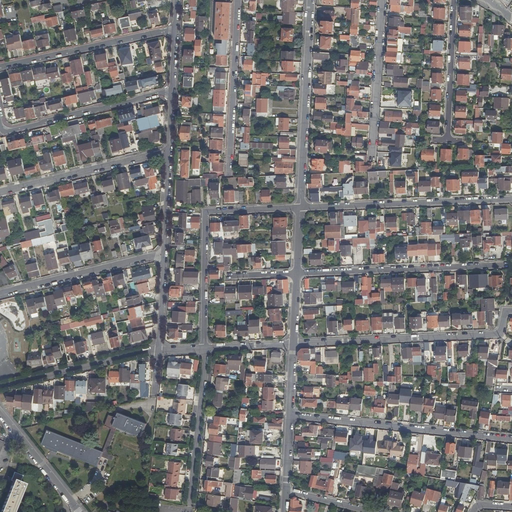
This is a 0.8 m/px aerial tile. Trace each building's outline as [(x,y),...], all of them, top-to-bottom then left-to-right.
[(285,12),(291,12),(294,13),(295,4),(298,5),(298,0),(294,0),(283,0),(282,12),(285,12)] [(352,0),(352,9),(353,9),(360,9),(360,0),(352,0)] [(227,40),(229,41),(231,3),(217,2),(216,40),(221,40),(223,40),(227,40)] [(55,13),(58,12),(63,11),(61,5),(53,7),(55,13)] [(72,9),(74,19),(86,16),(85,11),(86,10),(85,6),(72,9)] [(479,24),(479,19),(472,18),(472,7),(461,7),(461,16),(461,19),(461,20),(462,20),(462,23),(463,23),(470,23),(479,24)] [(444,19),(445,9),(435,8),(434,18),(444,19)] [(130,17),(130,19),(138,17),(138,20),(139,19),(142,18),(141,12),(134,14),(134,11),(129,12),(130,15),(129,15),(130,17)] [(323,21),(334,22),(335,12),(325,11),(324,21),(323,21)] [(279,24),(295,25),(296,15),(291,15),(291,12),(285,12),(285,17),(289,17),(289,21),(279,21),(279,24)] [(152,15),(153,23),(160,22),(158,13),(152,15)] [(48,19),(49,27),(59,25),(57,17),(48,19)] [(123,29),(132,27),(130,19),(130,17),(121,19),(122,24),(123,29)] [(196,29),(196,31),(201,32),(203,32),(203,20),(209,20),(209,17),(197,17),(197,18),(196,29)] [(390,22),(390,27),(391,27),(404,27),(404,23),(402,23),(400,23),(401,19),(401,18),(391,17),(390,22)] [(256,22),(247,21),(246,31),(249,31),(254,31),(256,31),(256,25),(256,23),(256,22)] [(323,21),(322,34),(333,35),(334,22),(323,21)] [(107,34),(117,31),(115,24),(106,26),(107,34)] [(103,29),(104,29),(103,25),(97,26),(98,30),(96,31),(96,32),(92,33),(94,38),(105,35),(103,29)] [(444,35),(444,25),(434,25),(434,35),(444,35)] [(470,27),(463,26),(460,26),(460,36),(470,37),(470,27)] [(503,35),(504,26),(491,26),(491,35),(498,35),(503,35)] [(403,40),(404,40),(404,34),(411,34),(411,28),(404,27),(391,27),(391,30),(390,33),(389,33),(389,39),(398,39),(403,40)] [(74,40),(78,39),(76,29),(65,32),(68,42),(74,40)] [(185,40),(185,42),(196,43),(196,31),(196,29),(187,29),(187,33),(187,40),(185,40)] [(282,42),(293,42),(294,29),(283,29),(282,42)] [(245,35),(245,40),(249,41),(249,44),(254,44),(254,31),(249,31),(249,35),(245,35)] [(49,42),(51,41),(49,34),(41,36),(43,41),(38,42),(39,48),(50,45),(49,42)] [(482,34),(479,34),(478,40),(478,53),(478,56),(478,62),(486,62),(490,62),(490,56),(482,56),(482,34)] [(24,47),(21,35),(16,36),(16,37),(8,39),(10,51),(17,50),(17,49),(24,47)] [(357,36),(351,36),(350,40),(353,40),(353,47),(357,48),(357,45),(359,45),(359,43),(357,43),(357,36)] [(332,38),(322,37),(321,48),(331,49),(332,38)] [(26,51),(37,48),(35,40),(24,42),(26,51)] [(222,55),(227,55),(227,40),(223,40),(221,40),(221,44),(217,44),(217,50),(218,50),(218,55),(222,55)] [(424,54),(441,55),(442,51),(443,51),(443,41),(434,41),(433,51),(424,50),(424,54)] [(159,42),(149,45),(153,60),(163,58),(159,42)] [(460,52),(460,55),(472,56),(478,56),(478,53),(470,53),(471,43),(460,42),(459,52),(460,52)] [(129,59),(133,58),(131,49),(127,50),(127,48),(124,49),(124,50),(120,51),(121,56),(124,55),(125,57),(128,56),(129,59)] [(356,49),(350,49),(350,51),(352,51),(352,61),(360,62),(361,52),(356,52),(356,49)] [(185,62),(195,62),(195,51),(186,51),(185,62)] [(282,62),(283,62),(293,63),(294,52),(282,52),(282,62)] [(388,52),(387,62),(401,63),(401,53),(388,52)] [(96,57),(99,69),(109,67),(107,55),(100,56),(96,57)] [(227,66),(227,55),(222,55),(217,55),(216,65),(227,66)] [(472,56),(460,55),(460,59),(459,59),(459,63),(460,63),(460,65),(460,69),(470,69),(470,59),(472,59),(472,56)] [(248,57),(246,57),(246,60),(245,60),(245,69),(253,70),(254,61),(254,57),(248,57)] [(442,67),(443,58),(433,57),(432,67),(442,67)] [(81,60),(71,62),(74,76),(84,73),(81,60)] [(338,67),(338,73),(339,73),(349,74),(349,72),(346,72),(346,68),(348,68),(348,60),(341,60),(340,67),(338,67)] [(368,63),(349,61),(349,66),(358,67),(357,74),(368,75),(368,63)] [(294,68),(294,63),(293,63),(283,62),(283,71),(295,72),(295,68),(294,68)] [(511,80),(511,71),(511,63),(504,63),(504,72),(502,72),(502,74),(504,74),(503,80),(511,80)] [(399,70),(399,65),(388,65),(387,77),(395,78),(403,78),(403,70),(399,70)] [(112,77),(113,83),(125,80),(125,78),(124,74),(119,75),(117,66),(110,68),(112,77)] [(48,80),(61,77),(58,67),(46,70),(48,78),(48,80)] [(73,73),(71,67),(65,69),(67,74),(62,75),(64,83),(73,81),(72,73),(73,73)] [(46,68),(34,70),(36,81),(48,78),(46,70),(46,68)] [(27,81),(31,81),(34,80),(32,71),(31,70),(28,70),(28,72),(22,73),(24,82),(27,81)] [(20,73),(11,75),(12,83),(22,81),(20,73)] [(218,73),(218,90),(225,90),(226,73),(218,73)] [(338,85),(348,86),(349,74),(339,73),(339,77),(340,77),(340,82),(339,82),(338,85)] [(256,86),(261,86),(261,77),(270,77),(270,74),(255,74),(253,74),(253,81),(253,86),(256,86)] [(349,74),(348,86),(351,86),(360,87),(360,82),(353,82),(352,82),(352,81),(351,81),(351,77),(354,77),(371,78),(371,75),(368,75),(357,74),(349,74)] [(440,87),(441,87),(442,74),(433,74),(433,83),(423,82),(422,85),(422,86),(440,87)] [(458,85),(469,85),(469,75),(458,75),(458,85)] [(154,85),(152,77),(146,78),(138,80),(140,88),(154,85)] [(184,87),(193,88),(194,77),(185,77),(184,87)] [(7,102),(14,100),(10,78),(3,80),(7,102)] [(403,78),(395,78),(394,86),(408,87),(408,78),(403,78)] [(123,86),(127,85),(126,83),(125,80),(113,83),(114,88),(106,90),(107,97),(125,93),(123,86)] [(127,85),(128,91),(130,91),(130,87),(132,86),(134,86),(137,85),(137,87),(139,87),(139,85),(138,81),(128,83),(126,83),(127,85)] [(90,92),(94,91),(101,89),(100,84),(97,85),(96,87),(89,89),(90,92)] [(321,84),(316,84),(316,93),(327,94),(327,91),(331,91),(331,85),(325,85),(321,84)] [(350,95),(351,95),(353,95),(358,95),(359,95),(360,87),(351,86),(350,94),(350,95)] [(422,86),(422,89),(432,90),(431,99),(441,100),(441,90),(440,90),(440,87),(422,86)] [(284,100),(294,100),(295,88),(294,88),(277,87),(277,91),(285,91),(284,95),(280,95),(279,97),(283,98),(283,97),(284,97),(284,100)] [(484,89),(484,91),(484,92),(481,92),(480,96),(488,97),(489,87),(484,87),(484,89)] [(474,88),(459,88),(459,91),(458,91),(457,100),(461,101),(467,101),(467,92),(476,93),(476,92),(476,89),(474,88)] [(214,110),(224,111),(225,91),(215,90),(214,110)] [(81,103),(96,99),(94,91),(90,92),(82,93),(79,94),(80,98),(81,103)] [(398,107),(411,107),(412,92),(399,92),(398,107)] [(69,111),(72,110),(71,104),(79,102),(78,98),(77,95),(65,98),(69,111)] [(183,106),(193,107),(193,105),(193,97),(184,97),(183,106)] [(47,111),(47,112),(51,111),(51,112),(65,109),(62,98),(53,101),(45,102),(47,111)] [(316,109),(326,109),(327,98),(317,98),(316,109)] [(496,109),(508,110),(508,98),(496,98),(496,109)] [(251,112),(251,117),(266,118),(267,99),(258,99),(257,112),(251,112)] [(355,100),(347,99),(347,110),(351,110),(351,111),(362,112),(362,106),(354,105),(354,103),(355,103),(355,100)] [(35,105),(37,117),(42,116),(41,112),(47,111),(45,102),(41,104),(35,105)] [(430,119),(439,120),(439,116),(440,116),(441,106),(430,106),(430,112),(430,118),(430,119)] [(17,120),(27,117),(25,107),(16,109),(15,110),(17,120)] [(144,107),(141,108),(141,110),(143,118),(147,117),(148,117),(157,115),(161,114),(159,107),(145,110),(144,107)] [(466,118),(466,108),(457,107),(456,117),(466,118)] [(34,108),(26,110),(28,120),(37,118),(34,108)] [(124,122),(136,119),(134,112),(128,113),(129,116),(123,118),(124,122)] [(322,121),(323,122),(332,123),(335,123),(336,117),(323,116),(323,113),(315,112),(315,120),(322,121)] [(368,113),(363,112),(362,112),(358,112),(358,113),(359,113),(359,116),(359,120),(365,120),(365,118),(367,118),(368,113)] [(386,112),(386,122),(402,123),(403,119),(403,114),(395,113),(395,112),(386,112)] [(489,121),(492,121),(492,120),(497,121),(497,112),(490,112),(490,114),(488,114),(488,117),(489,117),(489,118),(489,121)] [(219,127),(223,127),(224,115),(211,114),(211,120),(214,120),(214,123),(219,123),(219,127)] [(159,126),(157,115),(148,117),(151,128),(159,126)] [(103,128),(113,126),(111,118),(96,122),(97,126),(98,129),(103,128)] [(279,131),(289,131),(289,119),(277,118),(276,123),(279,123),(279,131)] [(475,121),(457,120),(457,124),(456,124),(456,133),(466,134),(466,125),(468,125),(468,124),(475,125),(475,121)] [(496,125),(496,121),(492,121),(489,121),(482,120),(482,121),(476,121),(475,121),(475,125),(475,131),(482,132),(482,124),(496,125)] [(132,121),(120,124),(118,124),(119,131),(120,131),(121,133),(132,130),(131,125),(133,124),(132,121)] [(182,139),(191,140),(192,123),(182,122),(182,139)] [(428,132),(440,132),(440,122),(429,122),(428,132)] [(337,134),(342,134),(342,129),(343,124),(338,124),(338,123),(335,123),(332,123),(331,130),(334,131),(337,131),(337,134)] [(379,130),(379,134),(397,135),(398,132),(398,130),(389,129),(389,123),(381,123),(380,130),(379,130)] [(87,132),(85,124),(62,130),(64,137),(72,135),(76,134),(87,132)] [(346,130),(345,136),(351,136),(352,127),(355,127),(359,128),(358,129),(369,129),(369,125),(363,125),(351,124),(346,124),(346,130)] [(412,128),(418,129),(420,129),(420,124),(408,124),(407,134),(411,135),(412,128)] [(213,137),(223,138),(224,129),(212,128),(212,137),(213,137)] [(241,143),(241,150),(249,150),(250,128),(242,128),(242,133),(244,133),(244,143),(241,143)] [(101,139),(100,135),(99,135),(98,135),(96,135),(95,131),(91,132),(93,141),(101,139)] [(153,132),(153,131),(140,134),(141,139),(149,137),(149,142),(158,143),(160,140),(160,132),(153,132)] [(494,132),(493,144),(494,144),(501,144),(503,144),(504,133),(494,132)] [(390,147),(397,147),(404,147),(404,135),(402,135),(397,135),(397,142),(383,141),(383,146),(390,146),(390,147)] [(32,139),(34,145),(38,144),(46,142),(44,136),(32,139)] [(219,154),(222,154),(223,138),(213,137),(213,140),(211,140),(211,149),(216,149),(215,154),(219,154)] [(280,149),(289,149),(289,138),(280,138),(280,149)] [(118,151),(124,149),(122,144),(121,139),(111,141),(114,153),(118,152),(118,151)] [(9,143),(11,151),(20,148),(24,147),(26,147),(25,140),(9,143)] [(96,155),(96,158),(103,156),(99,142),(96,143),(96,141),(92,142),(93,143),(96,155)] [(317,153),(327,153),(327,150),(331,150),(331,143),(328,143),(328,142),(317,141),(317,153)] [(80,153),(82,161),(87,159),(87,157),(96,155),(93,143),(79,147),(79,149),(80,153)] [(511,154),(511,145),(503,144),(501,144),(501,146),(503,146),(503,151),(502,153),(511,154)] [(293,163),(296,163),(296,150),(279,149),(278,158),(273,158),(273,162),(276,162),(293,163)] [(458,159),(473,159),(473,150),(469,150),(459,149),(458,159)] [(422,161),(434,161),(435,151),(422,150),(422,161)] [(451,162),(452,150),(442,150),(441,161),(451,162)] [(58,165),(68,163),(65,151),(54,153),(58,165)] [(54,166),(50,152),(45,153),(46,159),(46,160),(42,161),(40,161),(42,169),(54,166)] [(210,163),(213,163),(219,163),(219,154),(215,154),(210,154),(210,163)] [(240,167),(247,167),(248,155),(240,155),(240,167)] [(483,166),(485,166),(485,161),(492,161),(492,164),(500,163),(500,155),(493,155),(485,155),(476,155),(476,165),(483,166)] [(22,159),(9,163),(12,176),(17,174),(17,173),(25,171),(25,170),(24,167),(22,159)] [(324,159),(313,159),(313,170),(323,170),(324,159)] [(183,165),(182,178),(189,178),(189,174),(190,161),(182,160),(182,165),(183,165)] [(368,172),(371,172),(372,163),(368,163),(368,165),(368,167),(364,167),(364,165),(364,162),(356,161),(357,173),(368,172)] [(292,173),(293,163),(276,162),(275,174),(287,175),(288,173),(292,173)] [(223,172),(224,163),(219,163),(213,163),(213,171),(216,172),(219,172),(223,172)] [(37,172),(40,171),(38,164),(24,167),(25,170),(36,167),(37,172)] [(27,179),(32,178),(31,174),(37,172),(36,167),(25,170),(25,171),(27,179)] [(0,180),(8,179),(6,168),(0,169),(0,180)] [(140,168),(130,170),(132,179),(142,176),(140,168)] [(147,178),(148,178),(156,176),(154,168),(145,170),(147,178)] [(387,177),(387,171),(371,172),(368,172),(369,177),(369,181),(379,180),(379,177),(387,177)] [(419,182),(419,172),(414,172),(414,174),(409,174),(409,175),(407,175),(407,179),(414,179),(414,182),(419,182)] [(475,182),(479,182),(479,172),(463,173),(464,182),(475,182)] [(120,184),(118,184),(120,191),(130,188),(129,181),(130,181),(128,173),(118,175),(120,184)] [(322,174),(313,174),(313,183),(322,183),(322,181),(323,181),(323,176),(322,176),(322,174)] [(286,177),(286,175),(283,175),(274,176),(270,177),(270,180),(274,180),(274,178),(278,178),(278,181),(276,181),(276,185),(278,184),(278,188),(287,188),(287,189),(289,189),(295,189),(295,185),(289,185),(287,187),(287,177),(286,177)] [(354,178),(354,176),(353,176),(350,177),(349,178),(348,179),(348,180),(348,181),(347,183),(346,185),(346,186),(344,186),(344,187),(344,196),(349,196),(349,193),(350,193),(351,196),(355,196),(355,194),(354,183),(354,178)] [(444,189),(444,181),(441,181),(441,177),(436,177),(435,176),(433,176),(433,178),(433,186),(441,186),(441,189),(444,189)] [(147,196),(156,193),(155,189),(157,189),(155,183),(157,183),(156,177),(148,178),(147,178),(136,181),(137,187),(146,184),(146,183),(149,182),(150,184),(149,185),(150,190),(146,191),(147,196)] [(484,178),(480,178),(480,182),(480,183),(480,188),(489,188),(489,181),(489,178),(484,178)] [(108,182),(103,183),(105,192),(116,190),(113,179),(108,180),(108,182)] [(189,185),(189,181),(178,180),(177,194),(179,195),(178,201),(188,201),(188,194),(189,185)] [(448,190),(460,190),(460,180),(448,180),(448,190)] [(432,191),(432,181),(419,182),(420,192),(432,191)] [(369,192),(369,183),(369,182),(354,183),(355,194),(359,194),(359,193),(369,192)] [(398,193),(407,193),(407,182),(398,182),(398,188),(398,190),(398,193)] [(86,192),(84,183),(81,184),(80,184),(78,185),(74,186),(76,195),(86,192)] [(220,198),(220,183),(211,183),(211,198),(220,198)] [(75,194),(72,184),(59,187),(62,197),(75,194)] [(344,187),(325,188),(322,188),(311,188),(311,202),(321,202),(320,198),(320,191),(329,191),(329,192),(340,191),(340,198),(344,198),(344,196),(344,187)] [(49,194),(51,202),(62,200),(60,190),(54,192),(55,193),(49,194)] [(194,193),(188,194),(188,201),(188,204),(201,203),(201,190),(194,191),(194,193)] [(270,190),(262,190),(262,197),(261,197),(261,202),(270,201),(270,190)] [(239,201),(238,193),(235,193),(235,191),(225,192),(226,202),(239,201)] [(45,204),(43,194),(33,196),(36,206),(45,204)] [(92,198),(94,209),(101,207),(100,202),(104,201),(105,206),(108,205),(106,195),(95,197),(92,198)] [(29,208),(33,207),(31,197),(26,198),(26,199),(20,200),(23,214),(30,212),(29,208)] [(14,201),(2,203),(6,216),(11,215),(11,214),(17,212),(14,201)] [(50,214),(52,219),(54,228),(65,225),(60,206),(52,207),(49,208),(50,214)] [(156,219),(153,206),(143,208),(144,214),(139,215),(141,222),(146,220),(146,222),(156,219)] [(495,219),(508,219),(508,209),(495,210),(495,219)] [(471,216),(471,217),(471,220),(471,222),(481,222),(480,210),(471,211),(471,216)] [(456,213),(446,214),(447,221),(447,224),(459,223),(458,217),(458,213),(456,213)] [(37,223),(44,221),(52,219),(50,214),(36,218),(37,223)] [(0,230),(0,231),(9,229),(6,216),(0,217),(0,227),(1,227),(2,230),(0,230)] [(240,216),(240,221),(240,229),(249,229),(249,216),(240,216)] [(370,239),(375,239),(380,238),(380,237),(378,237),(378,238),(376,238),(376,235),(378,235),(378,231),(381,231),(381,230),(385,230),(384,216),(381,216),(381,222),(381,227),(378,227),(378,228),(375,228),(375,226),(377,226),(376,222),(376,218),(369,218),(370,237),(370,239)] [(200,228),(200,217),(187,217),(187,219),(187,224),(193,224),(193,228),(200,228)] [(357,217),(344,217),(345,225),(345,226),(349,226),(349,229),(352,229),(352,226),(357,225),(357,217)] [(286,227),(287,227),(287,218),(274,219),(275,228),(286,227)] [(387,227),(390,227),(392,227),(392,228),(393,228),(393,227),(398,226),(397,218),(387,218),(387,227)] [(52,219),(44,221),(48,236),(54,235),(64,232),(69,231),(68,226),(66,227),(65,225),(54,228),(52,219)] [(110,227),(112,237),(118,235),(117,233),(121,232),(120,226),(119,227),(118,223),(117,223),(117,220),(110,222),(111,227),(110,227)] [(240,221),(224,222),(224,231),(241,230),(240,229),(240,221)] [(366,238),(369,237),(369,221),(360,221),(360,231),(366,231),(366,238)] [(145,232),(146,236),(156,234),(153,222),(143,225),(145,232)] [(422,233),(432,233),(432,231),(431,231),(431,223),(421,223),(421,227),(422,233)] [(337,239),(340,239),(341,238),(341,225),(339,225),(326,225),(326,239),(330,239),(335,239),(337,239)] [(287,241),(286,227),(275,228),(274,228),(274,242),(285,241),(286,241),(287,241)] [(440,235),(443,235),(445,235),(444,227),(439,227),(434,227),(434,235),(440,235)] [(41,238),(39,230),(25,233),(27,241),(32,240),(41,238)] [(66,239),(77,237),(75,230),(70,231),(70,233),(65,234),(66,239)] [(507,246),(511,246),(511,240),(511,232),(506,232),(503,232),(503,236),(506,236),(507,240),(507,246)] [(186,245),(186,241),(184,241),(184,233),(177,233),(176,245),(178,245),(185,245),(186,245)] [(484,233),(479,233),(475,233),(475,237),(474,237),(474,244),(482,244),(482,236),(484,236),(484,234),(484,233)] [(470,242),(472,242),(472,234),(471,234),(467,234),(467,235),(467,239),(461,239),(462,247),(470,247),(470,242)] [(152,244),(150,236),(135,239),(137,247),(152,244)] [(484,256),(485,260),(489,259),(488,253),(490,252),(490,245),(502,244),(501,236),(492,237),(492,239),(485,239),(485,241),(484,241),(484,249),(484,256)] [(368,248),(371,248),(370,239),(370,237),(369,237),(366,238),(358,238),(353,238),(353,248),(359,248),(359,246),(357,246),(357,243),(367,242),(368,246),(368,248)] [(94,252),(103,249),(101,240),(94,242),(94,246),(92,246),(94,252)] [(224,244),(224,241),(216,241),(216,255),(221,255),(221,259),(217,259),(217,264),(225,264),(224,258),(224,254),(224,244)] [(279,255),(285,255),(285,241),(274,242),(273,242),(274,255),(279,255)] [(335,241),(330,241),(330,245),(330,250),(336,250),(339,250),(339,243),(336,243),(335,241)] [(224,244),(224,254),(232,254),(237,254),(236,244),(232,245),(232,243),(224,244)] [(83,260),(94,258),(91,244),(79,246),(83,260)] [(343,255),(352,255),(352,245),(349,245),(349,244),(348,244),(348,245),(342,245),(343,255)] [(429,255),(441,255),(441,244),(428,245),(428,246),(429,255)] [(397,259),(409,259),(408,246),(403,246),(397,247),(397,253),(396,254),(397,259)] [(64,248),(57,249),(61,265),(72,262),(69,251),(65,252),(64,248)] [(23,252),(29,278),(33,277),(33,278),(35,278),(35,277),(40,275),(37,263),(30,264),(27,251),(23,252)] [(195,251),(186,251),(186,252),(185,255),(185,261),(195,261),(195,251)] [(374,262),(385,262),(384,252),(382,253),(382,254),(377,254),(377,253),(374,253),(374,262)] [(55,254),(45,256),(49,270),(59,268),(55,254)] [(312,264),(322,264),(321,254),(311,254),(312,264)] [(185,267),(185,261),(185,255),(178,255),(177,268),(175,268),(175,270),(175,273),(178,276),(178,286),(184,286),(184,283),(185,272),(185,267)] [(0,256),(0,263),(10,279),(18,275),(14,265),(12,266),(11,265),(8,266),(2,256),(0,256)] [(253,264),(253,266),(258,265),(258,268),(262,268),(262,258),(253,258),(253,264)] [(134,282),(153,277),(151,269),(132,273),(134,282)] [(219,270),(211,271),(211,279),(220,279),(219,270)] [(199,283),(199,272),(195,272),(185,272),(184,283),(199,283)] [(127,284),(125,274),(113,277),(116,286),(127,284)] [(488,277),(488,275),(470,276),(470,288),(489,287),(488,277)] [(492,277),(488,277),(489,287),(489,291),(493,291),(493,287),(502,287),(502,280),(503,280),(503,275),(492,276),(492,277)] [(456,289),(455,276),(446,276),(446,288),(447,288),(447,289),(456,289)] [(468,287),(468,276),(465,276),(459,276),(459,285),(465,285),(465,287),(468,287)] [(103,283),(105,288),(106,292),(115,290),(112,277),(104,279),(105,283),(103,283)] [(327,285),(327,291),(335,291),(335,285),(335,283),(336,283),(336,282),(335,282),(335,279),(327,279),(327,283),(327,285)] [(393,290),(392,279),(390,280),(382,280),(382,287),(385,287),(385,289),(386,290),(386,291),(393,291),(393,290)] [(405,279),(392,279),(393,290),(405,290),(405,279)] [(415,286),(417,286),(417,280),(417,279),(408,279),(408,288),(410,288),(410,286),(415,286)] [(426,279),(417,280),(417,286),(418,286),(418,292),(427,291),(426,279)] [(98,280),(93,282),(95,291),(96,293),(97,297),(102,296),(103,300),(107,299),(106,292),(105,288),(100,289),(98,280)] [(282,294),(288,293),(288,280),(279,280),(279,283),(278,283),(278,289),(275,289),(276,294),(282,294)] [(95,291),(93,282),(85,284),(86,288),(87,288),(89,292),(95,291)] [(141,294),(150,292),(148,282),(138,285),(141,294)] [(353,282),(342,283),(342,284),(343,291),(343,293),(356,292),(355,282),(353,282)] [(81,285),(73,287),(75,295),(80,294),(81,295),(82,295),(82,294),(83,293),(81,285)] [(182,287),(172,286),(171,296),(181,297),(182,287)] [(225,286),(220,286),(217,286),(217,298),(226,297),(225,288),(225,286)] [(264,288),(253,289),(254,295),(267,295),(267,288),(267,286),(264,286),(264,288)] [(75,295),(73,287),(65,289),(67,297),(75,295)] [(226,297),(226,300),(237,299),(237,287),(225,288),(226,297)] [(253,287),(239,287),(240,299),(254,299),(254,295),(253,289),(253,287)] [(376,300),(376,304),(381,304),(380,291),(380,289),(379,289),(379,294),(372,294),(372,301),(376,300)] [(55,295),(58,306),(62,305),(61,301),(66,300),(64,291),(59,292),(59,293),(55,294),(55,295)] [(317,292),(306,292),(305,304),(316,304),(316,297),(323,298),(323,291),(317,292)] [(130,308),(142,306),(140,299),(141,298),(140,294),(130,297),(128,298),(130,308)] [(283,305),(282,294),(276,294),(271,294),(270,294),(269,294),(270,306),(283,305)] [(55,295),(45,298),(48,311),(58,309),(58,306),(55,295)] [(45,298),(35,300),(37,308),(42,307),(43,312),(48,311),(45,298)] [(35,300),(35,299),(28,301),(31,314),(38,312),(37,308),(35,300)] [(487,311),(493,311),(493,305),(495,305),(494,299),(489,299),(481,299),(482,312),(485,312),(487,311)] [(186,312),(196,313),(196,302),(188,302),(187,308),(179,307),(178,312),(174,311),(173,322),(185,323),(186,312)] [(271,322),(280,321),(280,309),(269,309),(270,314),(271,314),(271,322)] [(305,319),(314,318),(314,314),(320,314),(319,309),(314,309),(314,310),(305,311),(305,319)] [(124,318),(122,311),(120,311),(113,313),(116,323),(128,321),(127,318),(124,318)] [(396,329),(406,328),(405,318),(399,318),(398,314),(394,314),(394,317),(394,324),(396,324),(396,329)] [(453,325),(462,324),(461,315),(461,314),(453,314),(453,325)] [(461,315),(462,324),(470,324),(469,315),(461,315)] [(373,330),(383,329),(383,328),(382,317),(382,316),(373,317),(373,330)] [(438,327),(438,316),(428,316),(428,327),(438,327)] [(439,327),(451,326),(450,316),(439,317),(439,327)] [(142,321),(141,317),(130,320),(133,332),(146,329),(145,325),(143,325),(142,321)] [(383,328),(394,327),(394,324),(394,317),(382,317),(383,328)] [(411,328),(422,328),(422,323),(422,317),(415,317),(411,317),(411,328)] [(353,329),(353,320),(345,320),(345,329),(353,329)] [(249,333),(261,332),(260,326),(260,322),(260,321),(249,321),(249,322),(249,333)] [(329,332),(338,331),(338,330),(338,323),(338,321),(329,322),(329,332)] [(358,330),(369,330),(368,321),(357,321),(358,330)] [(238,326),(238,336),(250,336),(249,333),(249,322),(245,322),(246,326),(238,326)] [(307,333),(317,332),(317,322),(307,323),(307,333)] [(227,337),(226,325),(214,326),(215,332),(218,332),(218,337),(227,337)] [(267,325),(264,326),(264,336),(273,336),(272,327),(267,327),(267,325)] [(284,326),(275,326),(275,335),(284,335),(284,326)] [(178,338),(179,327),(174,327),(174,329),(170,329),(169,333),(170,333),(170,338),(175,338),(175,340),(178,340),(178,338)] [(148,338),(146,329),(133,332),(129,333),(131,343),(148,338)] [(121,345),(117,330),(109,332),(113,347),(121,345)] [(106,342),(103,331),(91,334),(94,345),(106,342)] [(76,350),(75,344),(74,341),(67,342),(69,352),(76,350)] [(76,350),(77,354),(86,352),(86,351),(88,351),(86,341),(75,344),(76,350)] [(53,348),(53,349),(55,358),(63,356),(60,344),(55,345),(56,347),(53,348)] [(479,350),(479,355),(479,361),(480,361),(480,358),(488,359),(489,355),(489,348),(485,347),(485,344),(479,344),(479,350)] [(469,345),(458,346),(459,357),(468,356),(468,354),(470,354),(469,345)] [(380,359),(383,359),(382,346),(379,346),(379,348),(374,348),(375,356),(380,356),(380,359)] [(447,346),(436,347),(437,360),(448,360),(448,356),(447,346)] [(410,365),(414,365),(413,355),(413,348),(403,348),(404,358),(409,358),(409,361),(410,361),(410,365)] [(421,348),(413,348),(413,355),(416,355),(417,362),(421,361),(421,355),(421,348)] [(44,364),(56,362),(55,358),(53,349),(45,350),(46,355),(43,356),(44,364)] [(299,352),(299,360),(311,361),(311,352),(315,352),(315,349),(302,349),(299,352)] [(39,354),(28,355),(27,366),(43,364),(42,350),(40,351),(41,354),(39,354)] [(272,362),(274,362),(279,362),(281,362),(281,353),(276,353),(276,351),(272,351),(272,362)] [(339,362),(339,351),(326,352),(327,363),(339,362)] [(231,364),(243,365),(243,356),(235,355),(229,355),(228,364),(231,364)] [(498,361),(499,356),(489,355),(488,359),(487,376),(489,376),(496,377),(497,370),(498,361)] [(266,371),(267,358),(263,357),(263,361),(257,361),(256,371),(266,371)] [(168,373),(180,374),(180,373),(181,364),(177,364),(177,362),(173,362),(172,363),(169,363),(168,373)] [(186,362),(181,362),(181,364),(180,373),(191,375),(192,364),(186,363),(186,362)] [(141,375),(141,382),(149,382),(148,363),(140,364),(141,375)] [(217,364),(215,377),(217,377),(225,378),(226,369),(227,365),(217,364)] [(474,385),(478,385),(478,377),(477,376),(478,365),(468,364),(467,376),(476,377),(476,379),(474,379),(474,385)] [(437,377),(437,370),(437,367),(431,366),(429,366),(429,370),(428,370),(428,374),(433,374),(433,377),(437,377)] [(402,382),(402,378),(400,378),(400,376),(401,376),(402,368),(396,367),(396,376),(389,376),(389,375),(386,371),(383,371),(384,378),(384,382),(390,382),(395,382),(402,382)] [(120,372),(120,382),(131,382),(131,374),(131,371),(127,371),(127,369),(121,368),(120,372)] [(366,377),(374,377),(374,373),(374,370),(367,370),(367,369),(364,369),(365,377),(366,377)] [(348,379),(352,378),(352,370),(349,371),(349,374),(340,375),(340,380),(339,383),(345,383),(344,379),(348,379)] [(363,377),(363,370),(353,370),(353,379),(357,378),(357,375),(360,375),(360,377),(363,377)] [(508,371),(497,370),(496,377),(496,378),(508,378),(508,371)] [(109,382),(120,383),(120,382),(120,372),(110,372),(109,380),(109,382)] [(457,381),(459,381),(459,373),(451,373),(451,379),(450,379),(450,382),(452,382),(452,381),(457,381)] [(131,382),(131,383),(141,384),(141,382),(141,375),(131,374),(131,382)] [(272,381),(272,375),(266,375),(245,374),(245,378),(244,380),(244,386),(252,386),(252,380),(272,381)] [(330,375),(330,374),(323,374),(323,377),(329,378),(329,382),(329,386),(336,387),(336,376),(330,375)] [(217,377),(216,390),(223,391),(225,391),(225,385),(229,385),(230,379),(225,378),(217,377)] [(97,392),(105,392),(106,380),(92,379),(91,394),(97,394),(97,392)] [(88,381),(77,380),(76,403),(81,403),(81,394),(87,394),(88,381)] [(75,381),(67,381),(66,391),(65,396),(75,396),(75,391),(75,381)] [(400,400),(401,395),(395,394),(392,394),(393,385),(393,382),(390,382),(389,390),(387,403),(400,404),(400,401),(400,400)] [(189,385),(180,384),(179,395),(186,395),(188,396),(189,385)] [(376,395),(377,386),(374,386),(366,385),(365,394),(376,395)] [(55,386),(55,391),(54,399),(64,399),(65,387),(55,386)] [(274,399),(274,387),(264,387),(264,399),(274,399)] [(304,397),(313,397),(314,387),(305,387),(304,397)] [(141,388),(141,398),(150,398),(150,388),(141,388)] [(33,403),(33,409),(33,411),(38,411),(39,403),(43,404),(44,404),(44,402),(45,390),(38,389),(38,393),(36,393),(35,403),(33,403)] [(413,397),(414,390),(402,389),(401,395),(400,400),(407,401),(407,402),(412,402),(413,397)] [(55,391),(45,390),(44,402),(50,402),(50,408),(54,408),(54,399),(55,391)] [(223,394),(216,393),(214,408),(221,409),(223,394)] [(30,394),(25,394),(24,397),(23,408),(33,409),(33,403),(34,396),(30,396),(30,394)] [(511,406),(511,395),(503,395),(503,406),(511,406)] [(15,407),(23,408),(24,397),(15,396),(15,398),(7,397),(6,402),(10,408),(14,408),(15,407)] [(349,408),(350,399),(338,397),(337,400),(337,402),(336,408),(349,410),(349,408)] [(412,402),(412,409),(423,410),(425,398),(413,397),(412,402)] [(317,399),(303,398),(303,406),(317,407),(317,404),(322,404),(322,406),(326,407),(326,399),(322,399),(317,399)] [(349,408),(362,409),(363,399),(350,398),(350,399),(349,408)] [(434,412),(435,407),(436,400),(431,399),(425,398),(423,410),(423,411),(434,412)] [(182,415),(185,415),(185,410),(184,410),(185,404),(186,404),(186,400),(177,399),(177,403),(174,403),(173,414),(182,415)] [(273,411),(274,399),(264,399),(263,399),(263,402),(263,411),(273,411)] [(375,399),(374,411),(385,412),(386,400),(375,399)] [(478,411),(479,402),(462,400),(461,409),(470,410),(469,419),(476,419),(477,411),(478,411)] [(86,412),(97,410),(97,402),(87,402),(86,412)] [(445,419),(446,410),(446,409),(435,407),(434,412),(434,418),(445,419)] [(445,420),(456,421),(458,407),(456,407),(456,408),(455,408),(455,411),(446,410),(445,419),(445,420)] [(481,411),(479,423),(489,424),(491,413),(481,411)] [(112,428),(116,430),(117,427),(141,437),(147,424),(118,412),(116,417),(115,416),(115,417),(109,414),(105,425),(112,428)] [(173,414),(171,414),(171,418),(170,418),(168,420),(168,423),(170,425),(181,426),(182,415),(173,414)] [(219,428),(220,424),(211,423),(210,433),(218,434),(219,431),(220,431),(220,428),(219,428)] [(317,437),(318,426),(310,426),(310,429),(304,429),(303,436),(317,437)] [(107,451),(116,430),(112,428),(103,451),(101,456),(113,461),(114,457),(107,451)] [(97,466),(101,456),(103,451),(47,429),(41,444),(46,446),(46,448),(50,449),(50,448),(97,466)] [(183,434),(183,430),(172,429),(171,440),(181,441),(182,434),(183,434)] [(337,431),(337,430),(334,430),(324,429),(324,432),(322,432),(321,437),(331,437),(333,437),(336,438),(337,431)] [(263,431),(248,430),(247,435),(251,435),(251,442),(263,443),(263,431)] [(366,438),(376,439),(377,431),(367,430),(367,431),(366,438)] [(336,438),(336,441),(347,442),(348,433),(337,431),(336,438)] [(350,450),(361,451),(361,448),(362,440),(362,436),(357,436),(356,440),(351,439),(350,450)] [(331,437),(321,437),(319,437),(318,442),(322,442),(322,449),(327,450),(328,440),(331,440),(331,437)] [(212,454),(212,455),(219,456),(220,454),(218,454),(219,445),(214,445),(214,442),(210,441),(209,441),(208,453),(212,454)] [(380,452),(391,453),(392,443),(392,442),(386,441),(385,446),(380,446),(380,452)] [(454,454),(456,444),(452,444),(452,442),(450,442),(450,443),(448,443),(446,452),(454,454)] [(177,450),(178,444),(168,443),(166,454),(178,456),(179,451),(177,450)] [(397,444),(392,443),(391,453),(391,455),(390,457),(390,461),(396,462),(397,457),(403,457),(404,447),(397,446),(397,444)] [(484,468),(484,463),(479,463),(482,445),(477,444),(474,462),(472,475),(481,477),(484,469),(484,468)] [(253,449),(254,446),(245,446),(237,445),(237,449),(240,449),(240,456),(245,456),(245,455),(250,455),(250,449),(253,449)] [(473,448),(460,447),(458,460),(460,460),(460,458),(461,458),(461,456),(464,457),(470,457),(471,457),(473,448)] [(312,449),(308,449),(299,449),(299,457),(311,457),(312,449)] [(427,453),(422,452),(421,463),(425,463),(439,465),(440,455),(431,453),(431,452),(427,452),(427,453)] [(418,456),(409,455),(408,464),(407,473),(412,474),(412,468),(417,469),(418,456)] [(488,455),(488,456),(488,465),(497,465),(497,456),(488,455)] [(208,460),(207,465),(214,466),(215,457),(208,456),(208,460)] [(372,466),(373,457),(369,457),(363,456),(362,465),(372,466)] [(276,468),(276,459),(261,458),(261,461),(266,461),(266,468),(276,468)] [(312,462),(301,461),(300,471),(311,472),(312,462)] [(179,474),(180,463),(170,462),(169,473),(179,474)] [(362,465),(358,465),(357,471),(371,473),(371,475),(375,475),(377,468),(374,467),(362,465)] [(209,467),(207,480),(218,482),(219,469),(209,467)] [(392,482),(395,471),(389,470),(377,468),(375,475),(373,485),(376,486),(391,489),(392,482)] [(236,485),(240,485),(241,469),(239,469),(234,469),(234,470),(233,483),(232,484),(236,485)] [(456,471),(443,469),(441,478),(447,480),(455,482),(456,471)] [(275,476),(275,470),(252,470),(252,477),(261,477),(267,477),(266,482),(276,483),(276,476),(275,476)] [(179,474),(169,473),(168,473),(167,483),(165,483),(165,488),(175,489),(175,486),(177,486),(177,482),(178,479),(179,479),(179,474)] [(355,476),(343,473),(342,476),(341,481),(341,482),(353,485),(355,476)] [(330,476),(312,475),(309,486),(326,490),(329,478),(330,476)] [(329,478),(326,490),(333,492),(334,488),(333,487),(334,480),(329,478)] [(207,480),(206,480),(205,490),(212,491),(213,486),(217,486),(218,486),(224,487),(224,482),(218,482),(207,480)] [(456,482),(455,482),(447,480),(446,485),(457,487),(455,497),(461,498),(465,487),(466,485),(466,484),(460,482),(456,482)] [(390,491),(387,502),(401,506),(404,493),(398,492),(400,484),(392,482),(391,489),(390,491)] [(510,494),(510,483),(509,483),(499,482),(498,493),(510,494)] [(15,511),(17,510),(25,490),(24,489),(20,487),(16,485),(13,485),(11,489),(1,511),(15,511)] [(461,500),(466,501),(471,486),(467,485),(462,497),(461,500)] [(253,498),(254,489),(237,486),(235,496),(253,498)] [(364,499),(366,489),(358,486),(355,497),(364,499)] [(178,494),(179,490),(167,488),(166,499),(177,500),(177,494),(178,494)] [(438,501),(440,492),(430,490),(427,489),(426,494),(424,501),(423,503),(432,506),(434,500),(438,501)] [(426,494),(414,491),(411,503),(422,506),(423,501),(424,501),(426,494)] [(220,507),(221,496),(209,495),(208,505),(220,507)] [(236,511),(238,499),(231,498),(230,505),(230,506),(229,511),(236,511)] [(296,501),(296,498),(294,498),(291,500),(290,511),(301,511),(302,509),(298,509),(299,501),(296,501)]
